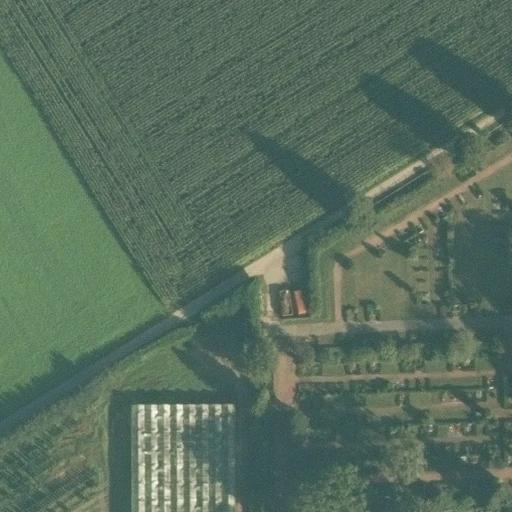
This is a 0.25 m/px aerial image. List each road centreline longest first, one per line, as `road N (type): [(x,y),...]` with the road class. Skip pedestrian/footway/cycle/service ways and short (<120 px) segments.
road 1 (track): [(0,429),(259,266)]
road 2 (track): [(259,266),(511,109)]
